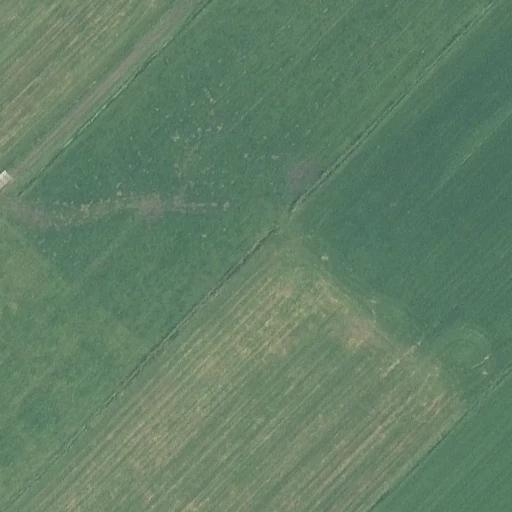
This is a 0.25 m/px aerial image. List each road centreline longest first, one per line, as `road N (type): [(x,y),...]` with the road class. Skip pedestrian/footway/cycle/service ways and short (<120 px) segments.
road 1 (track): [(294,225),(213,194),(25,219),(0,202)]
road 2 (track): [(0,181),(181,0)]
